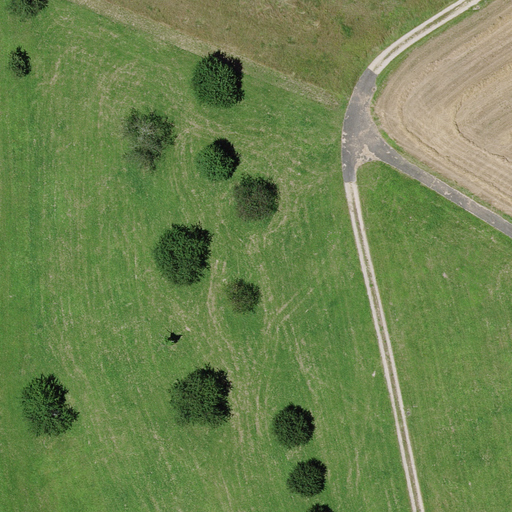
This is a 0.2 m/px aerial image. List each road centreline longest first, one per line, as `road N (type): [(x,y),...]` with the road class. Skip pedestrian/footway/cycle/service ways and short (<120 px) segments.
road 1 (track): [(355,138),(351,188),(419,511)]
road 2 (track): [(355,138),(374,71),(477,0)]
road 3 (track): [(511,231),(355,138)]
